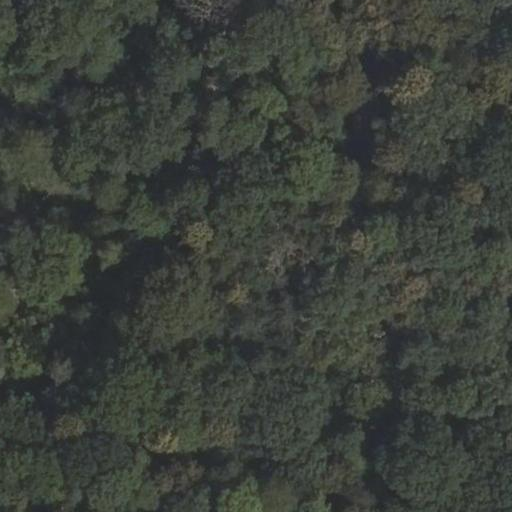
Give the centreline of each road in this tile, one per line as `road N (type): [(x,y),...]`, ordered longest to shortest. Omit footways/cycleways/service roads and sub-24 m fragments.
road 1 (track): [(349,0),(367,272),(414,511)]
road 2 (track): [(0,307),(120,218),(220,89),(264,0)]
